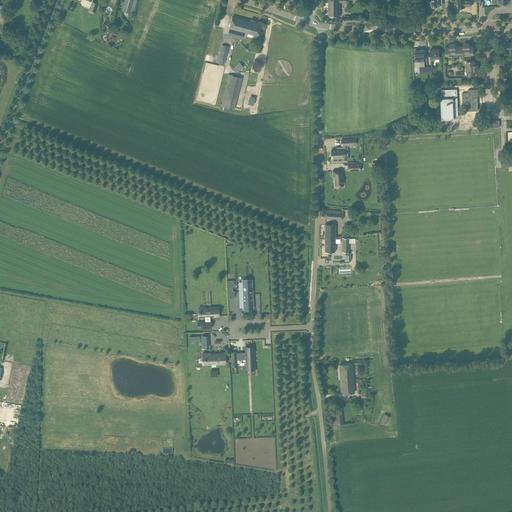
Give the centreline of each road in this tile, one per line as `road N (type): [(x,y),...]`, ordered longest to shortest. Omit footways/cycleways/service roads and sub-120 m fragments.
road 1 (unclassified): [(311,327),(321,25)]
road 2 (unclassified): [(330,511),(311,327)]
road 3 (track): [(0,291),(168,320)]
road 4 (unclassified): [(0,147),(52,0)]
